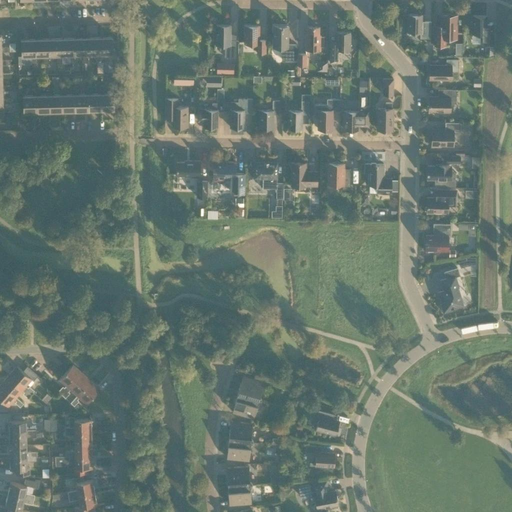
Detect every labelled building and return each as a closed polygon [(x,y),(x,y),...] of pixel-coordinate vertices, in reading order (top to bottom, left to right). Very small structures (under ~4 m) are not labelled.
[(420,38),(431,38),(431,21),(422,21),(422,14),(409,14),(408,32),(420,32),(420,38)] [(487,22),(487,15),(473,15),(472,33),(481,33),(480,43),(493,43),(494,22),(487,22)] [(456,17),(442,17),(442,25),(436,25),(435,45),(445,45),(445,38),(456,39),(456,17)] [(236,57),(236,40),(230,40),(231,25),(217,24),(217,29),(214,28),(213,31),(213,36),(214,38),(216,38),(216,44),(225,45),(225,52),(225,57),(236,57)] [(257,52),(266,52),(266,40),(259,39),(259,25),(245,25),(245,43),(253,43),(253,49),(257,49),(257,52)] [(282,59),(296,59),(297,44),(288,44),(289,26),(274,26),(273,47),(282,47),(282,59)] [(326,44),(326,38),(324,36),(320,36),(320,35),(319,35),(319,26),(308,26),(308,35),(306,35),(306,49),(320,50),(320,46),(324,46),(326,44)] [(342,62),(342,55),(342,49),(350,49),(350,31),(337,31),(337,38),(331,38),(330,62),(342,62)] [(0,34),(0,48),(1,49),(1,51),(9,51),(9,46),(1,46),(1,35),(0,34)] [(83,54),(85,54),(85,37),(72,38),(73,54),(70,55),(70,62),(75,62),(75,55),(83,54)] [(88,54),(96,54),(98,54),(98,37),(85,37),(85,54),(83,54),(83,62),(88,62),(88,54)] [(112,37),(98,37),(98,54),(96,54),(96,62),(101,62),(101,54),(113,54),(112,37)] [(31,56),(33,56),(33,38),(21,39),(22,56),(18,56),(19,64),(23,64),(23,56),(31,56)] [(46,38),(33,38),(33,56),(31,56),(31,64),(35,63),(35,56),(44,56),(46,55),(46,38)] [(49,55),(57,55),(59,55),(59,38),(46,38),(46,55),(44,56),(45,63),(49,63),(49,55)] [(72,38),(59,38),(59,55),(57,55),(57,63),(62,63),(62,55),(70,55),(73,54),(72,38)] [(2,59),(1,51),(1,49),(0,48),(0,61),(2,62),(2,64),(10,64),(10,59),(2,59)] [(297,66),(306,66),(306,53),(298,53),(297,66)] [(430,65),(429,78),(458,79),(459,59),(446,59),(446,65),(430,65)] [(0,74),(2,74),(2,77),(10,76),(10,72),(2,72),(2,64),(2,62),(0,61),(0,74)] [(225,63),(225,73),(233,73),(234,63),(225,63)] [(0,87),(3,87),(3,90),(11,89),(10,85),(3,85),(2,77),(2,74),(0,74),(0,87)] [(382,95),(393,95),(394,78),(383,78),(382,95)] [(89,110),(89,94),(91,94),(91,85),(86,85),(87,94),(78,94),(76,94),(76,111),(89,110)] [(96,93),(91,94),(89,94),(89,110),(102,110),(102,93),(104,93),(104,85),(100,85),(99,85),(99,93),(96,93)] [(112,85),(113,93),(104,93),(102,93),(102,110),(115,110),(115,107),(119,107),(118,93),(117,85),(112,85)] [(50,111),(50,95),(52,95),(52,86),(48,86),(48,95),(39,95),(37,95),(37,112),(50,111)] [(61,94),(52,95),(50,95),(50,111),(63,111),(63,94),(65,94),(65,86),(60,86),(61,94)] [(76,111),(76,94),(78,94),(78,86),(74,86),(74,94),(65,94),(63,94),(63,111),(76,111)] [(3,98),(3,90),(3,87),(0,87),(0,100),(3,101),(3,103),(11,103),(11,98),(3,98)] [(23,112),(37,112),(37,95),(39,95),(39,87),(35,87),(35,95),(23,95),(23,112)] [(212,109),(205,109),(199,109),(198,120),(204,121),(204,127),(217,127),(218,111),(224,111),(224,89),(218,88),(217,103),(213,103),(212,109)] [(429,111),(450,112),(450,103),(456,103),(457,89),(443,89),(443,96),(429,96),(429,111)] [(166,118),(173,118),(173,126),(188,126),(188,106),(177,106),(177,98),(166,98),(166,118)] [(231,104),(231,109),(231,127),(244,127),(244,112),(252,112),(253,98),(239,98),(238,104),(231,104)] [(332,129),(333,111),(340,111),(340,99),(327,99),(327,105),(314,104),(314,118),(319,118),(318,128),(332,129)] [(3,111),(3,103),(3,101),(0,100),(0,112),(3,112),(3,116),(11,116),(11,111),(3,111)] [(273,100),(273,110),(260,110),(260,127),(273,128),(273,114),(279,114),(280,100),(273,100)] [(289,110),(289,128),(302,128),(302,114),(309,115),(309,101),(302,100),(301,110),(289,110)] [(378,129),(393,130),(393,108),(392,108),(392,102),(386,102),(386,108),(378,108),(378,129)] [(344,129),(358,129),(358,126),(368,126),(369,106),(358,105),(358,111),(345,111),(344,129)] [(461,131),(461,122),(445,122),(445,130),(432,130),(432,147),(440,147),(441,144),(453,145),(454,131),(461,131)] [(446,163),(460,163),(460,155),(446,155),(446,163)] [(185,176),(200,177),(200,161),(185,160),(185,162),(177,162),(177,175),(185,175),(185,176)] [(234,194),(244,194),(244,173),(236,173),(236,162),(237,162),(237,161),(223,161),(216,161),(216,169),(213,169),(213,179),(216,179),(217,181),(218,182),(220,182),(221,183),(223,183),(225,182),(226,181),(227,179),(230,179),(231,179),(231,192),(235,192),(235,193),(234,193),(234,194)] [(278,162),(269,162),(269,161),(264,161),(264,162),(255,162),(255,178),(264,178),(264,188),(277,188),(277,182),(278,162)] [(292,162),(292,186),(306,186),(306,185),(317,186),(317,171),(306,171),(306,162),(292,162)] [(335,162),(332,163),(329,163),(329,184),(343,184),(343,190),(351,190),(351,168),(344,168),(344,163),(340,163),(338,162),(335,162)] [(378,193),(391,193),(392,178),(384,178),(384,163),(365,163),(365,172),(369,172),(369,184),(378,185),(378,193)] [(436,179),(436,180),(436,185),(455,186),(455,173),(451,169),(451,165),(436,164),(436,165),(428,165),(427,178),(436,179)] [(207,197),(208,181),(198,181),(197,197),(207,197)] [(284,188),(284,198),(283,198),(283,200),(291,200),(292,188),(284,188)] [(427,212),(448,212),(448,203),(456,204),(457,190),(441,189),(441,197),(427,197),(427,212)] [(243,206),(243,198),(235,197),(235,206),(243,206)] [(426,235),(426,252),(435,252),(435,250),(448,250),(448,238),(450,238),(451,223),(434,223),(433,235),(426,235)] [(444,312),(452,309),(451,308),(463,305),(458,287),(459,287),(456,276),(460,275),(458,268),(445,271),(447,278),(441,280),(445,290),(439,292),(443,304),(441,304),(444,312)] [(58,391),(62,394),(81,372),(72,364),(59,379),(66,385),(64,387),(63,386),(58,391)] [(9,374),(31,394),(34,390),(29,386),(28,387),(26,385),(32,378),(34,380),(38,375),(27,366),(23,371),(17,365),(9,374)] [(90,380),(81,372),(62,394),(65,397),(70,392),(68,391),(70,389),(77,395),(90,380)] [(1,383),(16,397),(16,396),(22,390),(24,391),(23,393),(28,398),(31,394),(9,374),(1,383)] [(241,382),(238,394),(259,400),(263,388),(262,388),(264,382),(243,376),(242,382),(241,382)] [(77,395),(70,402),(74,405),(79,400),(77,399),(79,397),(86,403),(99,388),(90,380),(77,395)] [(16,397),(1,383),(0,384),(0,399),(8,406),(14,399),(16,400),(15,402),(20,407),(23,403),(16,396),(16,397)] [(259,400),(238,394),(234,406),(235,406),(233,412),(254,418),(255,412),(256,412),(259,400)] [(339,420),(332,418),(335,408),(320,404),(318,411),(319,412),(318,416),(320,416),(316,429),(336,434),(339,420)] [(64,426),(64,431),(91,430),(91,418),(74,419),(74,426),(64,426)] [(9,420),(9,432),(36,432),(36,431),(36,427),(26,427),(26,420),(9,420)] [(230,427),(229,439),(251,442),(252,429),(252,423),(232,421),(231,427),(230,427)] [(74,436),(75,443),(92,443),(91,430),(64,431),(65,436),(74,436)] [(36,437),(36,432),(9,432),(9,444),(16,444),(26,444),(26,437),(36,437)] [(251,442),(229,439),(228,452),(228,458),(249,460),(249,454),(250,454),(251,442)] [(65,450),(65,455),(92,454),(92,443),(75,443),(75,450),(65,450)] [(26,444),(16,444),(9,444),(10,456),(36,456),(36,451),(26,451),(26,444)] [(309,445),(309,451),(317,451),(316,465),(334,466),(335,452),(321,452),(321,446),(309,445)] [(86,467),(92,467),(92,454),(65,455),(55,456),(55,466),(66,465),(70,460),(75,460),(75,467),(73,467),(73,473),(86,473),(86,467)] [(27,467),(27,461),(36,461),(36,456),(10,456),(10,469),(16,468),(16,474),(29,474),(29,467),(27,467)] [(227,474),(228,486),(250,484),(250,472),(249,472),(249,466),(228,467),(228,474),(227,474)] [(67,491),(68,496),(95,491),(92,479),(84,480),(76,482),(77,489),(67,491)] [(10,481),(7,493),(34,499),(35,494),(25,492),(27,485),(24,484),(22,484),(10,481)] [(315,491),(312,492),(310,484),(299,486),(302,499),(315,496),(317,503),(314,508),(319,511),(320,511),(323,507),(338,504),(337,497),(338,497),(337,496),(336,491),(328,492),(327,489),(328,489),(327,481),(313,483),(315,491),(314,491),(315,491)] [(281,488),(287,495),(293,489),(287,483),(281,488)] [(250,484),(228,486),(229,498),(230,498),(230,504),(251,503),(251,497),(250,484)] [(80,506),(94,504),(97,503),(95,491),(68,496),(69,500),(79,499),(80,506)] [(32,504),(34,499),(7,493),(5,505),(8,506),(21,509),(21,508),(23,502),(32,504)]
